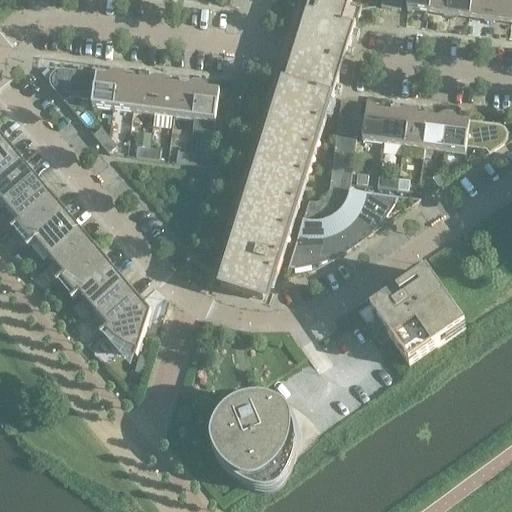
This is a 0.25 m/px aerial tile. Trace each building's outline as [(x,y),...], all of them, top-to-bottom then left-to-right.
[(312,0),(308,14),(356,29),(362,10),(361,10),(350,7),(352,0),(312,0)] [(430,10),(430,0),(409,0),(408,13),(413,14),(420,9),(430,10)] [(449,18),(451,0),(430,0),(430,10),(439,12),(444,18),(449,18)] [(470,16),(472,0),(451,0),(449,18),(454,19),(460,14),(470,16)] [(490,24),(492,0),(472,0),(470,16),(480,17),(485,23),(490,24)] [(511,21),(511,8),(511,0),(492,0),(490,24),(494,24),(501,20),(511,21)] [(391,2),(383,1),(382,10),(390,11),(391,2)] [(403,3),(393,2),(391,2),(390,11),(402,12),(403,3)] [(347,60),(347,58),(356,29),(308,14),(296,52),(304,54),(345,67),(347,60)] [(304,54),(296,52),(296,53),(284,89),(327,102),(332,104),(331,105),(333,105),(345,67),(304,54)] [(54,90),(65,104),(66,103),(66,102),(70,99),(94,102),(93,110),(114,112),(118,75),(114,75),(107,79),(98,78),(62,73),(60,73),(59,73),(58,74),(56,75),(55,75),(54,76),(53,78),(52,79),(52,80),(51,82),(51,83),(51,84),(52,86),(52,87),(53,89),(54,90)] [(118,75),(114,112),(134,115),(138,83),(128,82),(123,76),(118,75)] [(138,83),(134,115),(154,118),(159,80),(154,80),(148,84),(138,83)] [(159,80),(154,118),(174,120),(178,88),(169,87),(163,81),(159,80)] [(178,88),(174,120),(195,123),(199,86),(195,85),(188,89),(178,88)] [(195,123),(193,133),(215,136),(216,126),(220,93),(219,93),(209,92),(204,86),(200,86),(195,123)] [(259,169),(302,183),(327,102),(284,89),(259,169)] [(349,200),(350,194),(351,188),(362,106),(342,103),(330,193),(328,199),(323,203),(316,205),(310,205),(304,224),(313,226),(323,225),(324,224),(332,221),(339,216),(342,212),(345,209),(349,200)] [(384,147),(388,115),(379,113),(373,108),(368,107),(363,144),(384,147)] [(405,150),(409,112),(405,112),(398,116),(388,115),(384,147),(404,150),(405,150)] [(425,152),(429,120),(419,119),(414,113),(409,112),(405,150),(404,150),(403,159),(424,162),(425,152)] [(445,155),(450,117),(445,117),(439,121),(429,120),(425,152),(445,155)] [(490,156),(504,147),(505,146),(506,145),(507,144),(507,143),(508,142),(508,141),(508,139),(508,138),(508,137),(508,136),(508,135),(507,133),(506,132),(505,131),(504,130),(502,129),(501,129),(499,128),(460,123),(454,118),(450,117),(445,155),(466,157),(467,149),(488,152),(490,155),(490,156)] [(94,138),(102,147),(110,140),(102,131),(94,138)] [(110,140),(102,147),(110,156),(118,149),(110,140)] [(0,183),(22,165),(7,147),(0,153),(0,183)] [(148,162),(150,152),(138,150),(137,161),(148,162)] [(162,153),(150,152),(148,162),(160,164),(162,153)] [(189,168),(190,157),(178,155),(177,166),(189,168)] [(202,158),(190,157),(189,168),(201,169),(202,158)] [(3,211),(37,181),(22,165),(0,183),(0,201),(6,208),(2,211),(3,211)] [(264,303),(302,183),(259,169),(222,290),(264,303)] [(442,175),(433,181),(439,190),(448,184),(442,175)] [(369,179),(359,178),(358,188),(368,189),(369,179)] [(37,181),(3,211),(6,209),(20,225),(14,230),(15,230),(52,199),(37,181)] [(399,193),(400,183),(390,182),(389,192),(399,193)] [(400,183),(399,193),(409,194),(411,184),(400,183)] [(345,209),(342,212),(372,236),(373,235),(378,230),(383,225),(388,219),(392,213),(396,207),(399,200),(350,194),(349,200),(345,209)] [(52,199),(15,230),(15,231),(19,228),(32,245),(29,247),(30,248),(67,217),(52,199)] [(332,221),(324,224),(333,261),(332,262),(333,265),(334,264),(338,261),(339,261),(338,260),(334,263),(333,259),(347,250),(349,253),(347,254),(347,255),(374,237),(373,235),(372,236),(342,212),(339,216),(332,221)] [(67,217),(30,248),(30,249),(36,244),(50,260),(47,263),(81,234),(67,217)] [(289,272),(295,271),(303,270),(310,269),(317,267),(325,265),(332,262),(333,261),(324,224),(323,225),(313,226),(304,224),(289,272)] [(81,234),(47,263),(47,264),(50,261),(64,277),(59,282),(59,283),(96,252),(81,234)] [(96,252),(59,283),(60,283),(63,281),(77,297),(74,300),(74,301),(111,269),(96,252)] [(111,269),(74,301),(75,301),(80,297),(94,313),(91,316),(126,287),(111,269)] [(427,275),(402,293),(371,314),(410,370),(466,331),(427,275)] [(126,287),(91,316),(95,313),(108,330),(103,334),(103,335),(140,304),(126,287)] [(138,358),(152,317),(151,317),(140,304),(103,335),(104,336),(107,333),(116,343),(126,350),(138,354),(136,357),(138,358)] [(211,442),(212,446),(212,450),(213,454),(215,457),(216,460),(218,464),(220,467),(222,470),(224,473),(226,476),(229,478),(234,483),(236,485),(241,488),(244,490),(249,492),(254,494),(260,495),(262,495),(268,495),(273,495),(275,495),(277,493),(280,492),(282,490),(283,489),(285,487),(287,484),(289,481),(290,479),(292,476),(293,473),(294,470),(294,468),(296,463),(296,458),(297,454),(297,449),(297,445),(296,441),(296,437),(295,434),(294,430),(293,427),(291,421),(289,418),(287,416),(286,415),(284,413),(282,411),(278,408),(271,406),(273,399),(268,397),(262,397),(259,396),(256,396),(251,397),(243,399),(239,400),(237,401),(234,403),(232,404),(229,406),(227,408),(225,410),(223,412),(221,414),(220,416),(218,419),(217,421),(216,423),(215,426),(214,428),(213,431),(212,436),(212,438),(212,440),(211,442)]
